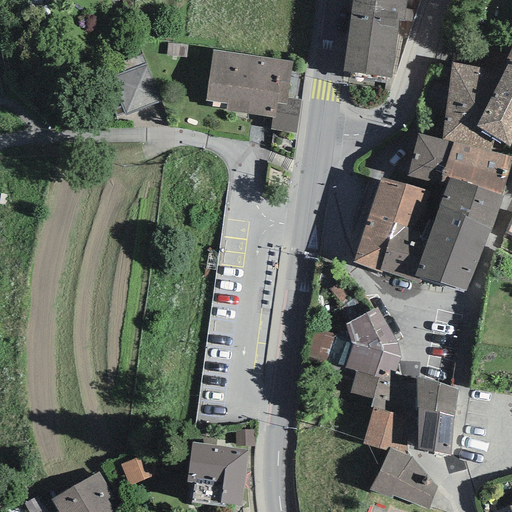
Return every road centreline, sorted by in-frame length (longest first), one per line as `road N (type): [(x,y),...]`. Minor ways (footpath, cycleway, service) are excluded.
road 1 (tertiary): [(320,132),(276,472),(279,511)]
road 2 (residential): [(320,132),(359,135),(401,111),(440,0)]
road 3 (tertiary): [(337,0),(320,132)]
